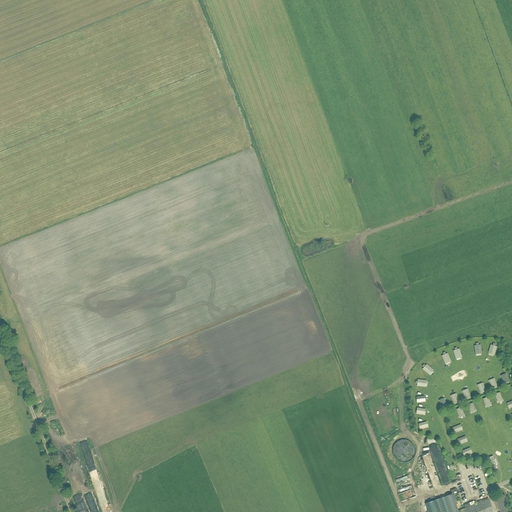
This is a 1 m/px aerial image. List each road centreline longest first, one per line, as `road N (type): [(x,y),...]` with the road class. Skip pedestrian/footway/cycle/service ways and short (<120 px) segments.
road 1 (track): [(511,181),(362,239),(409,358),(401,379),(363,400),(399,505),(418,499)]
road 2 (track): [(71,511),(0,325)]
